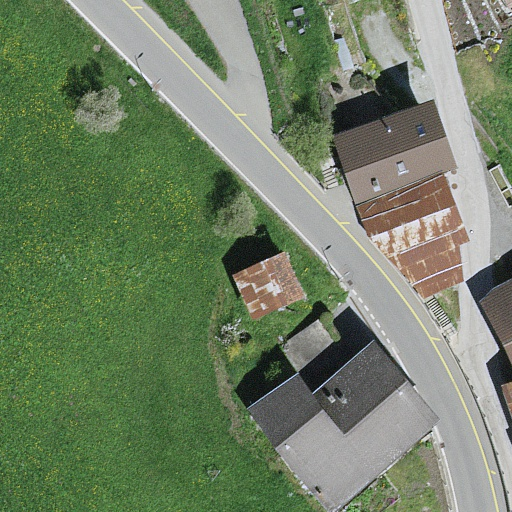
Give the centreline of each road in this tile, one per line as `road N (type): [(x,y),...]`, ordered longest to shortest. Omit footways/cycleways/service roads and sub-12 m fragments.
road 1 (tertiary): [(441,396),(364,274),(96,0)]
road 2 (residential): [(423,0),(474,195),(478,263),(472,367),(441,396)]
road 3 (tertiary): [(478,511),(441,396)]
